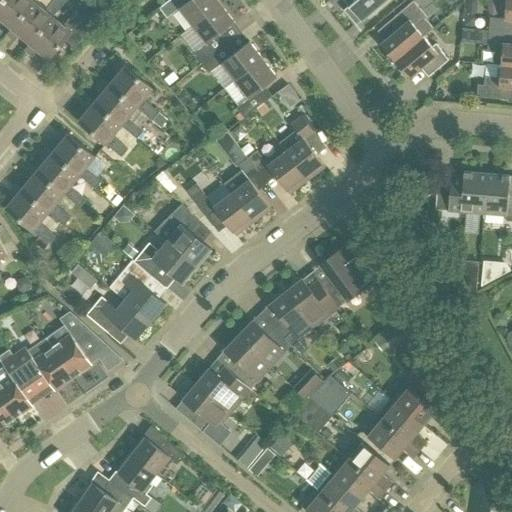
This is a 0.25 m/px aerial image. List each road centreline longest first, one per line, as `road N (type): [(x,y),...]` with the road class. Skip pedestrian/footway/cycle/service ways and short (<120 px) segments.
road 1 (tertiary): [(138,393),(234,267),(368,176),(377,140)]
road 2 (residential): [(282,511),(138,393)]
road 3 (tertiary): [(0,511),(37,458),(138,393)]
road 4 (tertiary): [(377,140),(269,0)]
road 5 (residential): [(377,140),(417,143),(446,122),(511,126)]
